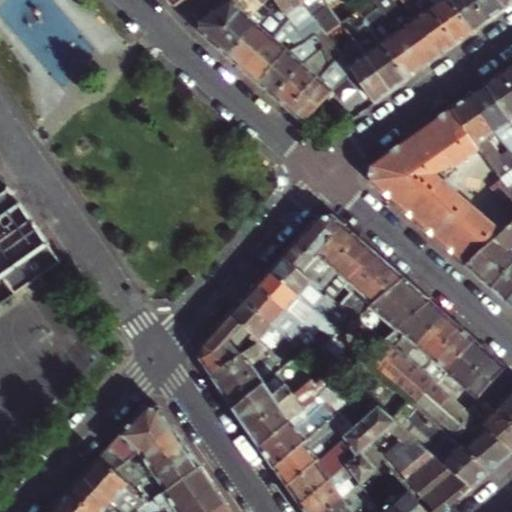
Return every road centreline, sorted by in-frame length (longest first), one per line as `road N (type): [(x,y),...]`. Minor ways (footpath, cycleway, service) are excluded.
road 1 (residential): [(0,126),(159,352)]
road 2 (residential): [(319,173),(132,0)]
road 3 (residential): [(511,340),(319,173)]
road 4 (residential): [(319,173),(159,352)]
road 5 (residential): [(319,173),(511,34)]
road 6 (residential): [(159,352),(15,511)]
road 7 (residential): [(159,352),(266,511)]
